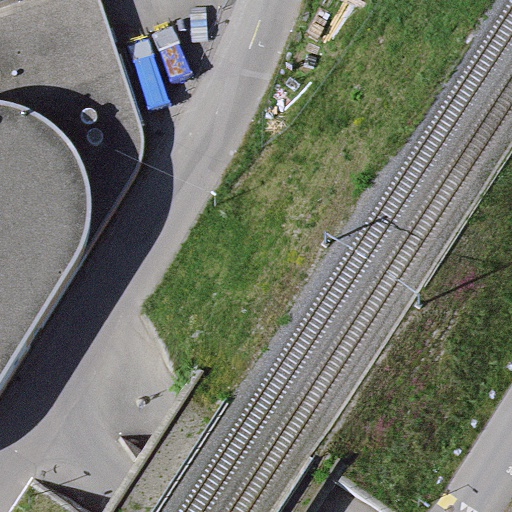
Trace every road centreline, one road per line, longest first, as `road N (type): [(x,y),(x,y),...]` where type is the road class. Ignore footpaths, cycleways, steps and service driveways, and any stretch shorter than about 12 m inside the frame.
road 1 (residential): [(27,417),(236,89),(266,0)]
road 2 (primary): [(206,511),(511,358)]
road 3 (unclassified): [(27,417),(167,511)]
